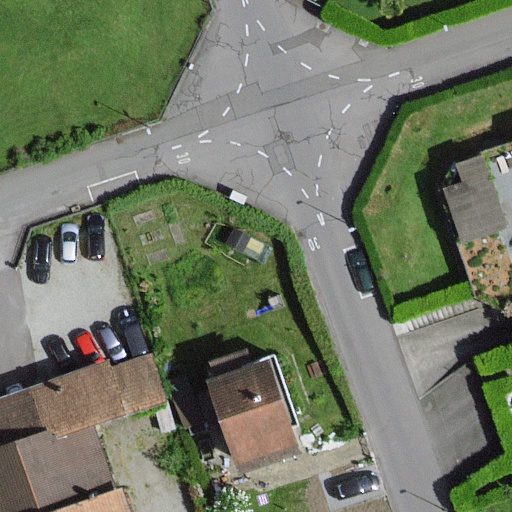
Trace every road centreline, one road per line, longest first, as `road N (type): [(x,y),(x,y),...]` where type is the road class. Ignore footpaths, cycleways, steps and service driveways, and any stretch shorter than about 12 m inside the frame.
road 1 (residential): [(286,124),(431,511)]
road 2 (residential): [(0,206),(286,124)]
road 3 (residential): [(286,124),(511,36)]
road 4 (residential): [(243,0),(286,124)]
